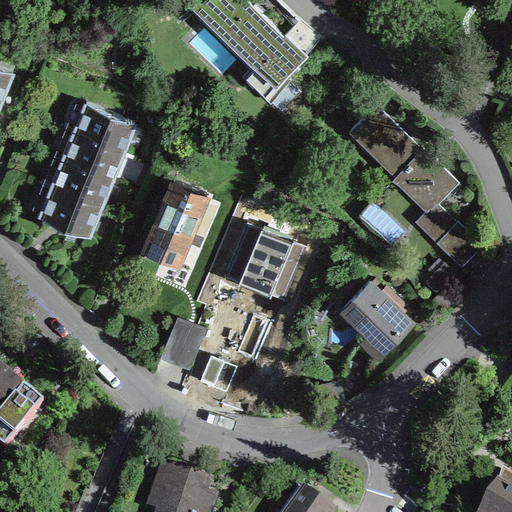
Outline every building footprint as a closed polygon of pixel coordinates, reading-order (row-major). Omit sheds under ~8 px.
[(193,0),(210,16),(225,0),(193,0)] [(250,0),(225,0),(210,16),(257,61),(246,72),(266,92),(306,51),(286,32),(284,33),(260,10),(250,0)] [(0,64),(0,100),(13,69),(0,64)] [(87,100),(40,214),(51,219),(89,234),(135,120),(87,100)] [(351,127),(397,172),(396,174),(430,208),(418,219),(462,262),(481,242),(458,219),(457,220),(437,201),(458,179),(423,146),(422,147),(399,124),(376,102),(351,127)] [(174,177),(159,212),(151,209),(147,220),(154,223),(145,246),(157,251),(178,260),(207,191),(174,177)] [(436,288),(454,270),(445,261),(427,279),(436,288)] [(386,284),(381,290),(370,278),(351,298),(362,309),(355,316),(369,330),(364,335),(381,351),(388,344),(412,320),(397,305),(402,300),(386,284)] [(179,316),(163,353),(192,365),(207,328),(179,316)] [(0,432),(11,441),(43,403),(24,387),(21,391),(18,389),(20,387),(1,370),(0,369),(0,432)] [(180,469),(166,464),(159,484),(169,488),(160,511),(207,511),(212,500),(203,497),(210,480),(180,469)] [(511,511),(511,469),(503,465),(476,511),(511,511)] [(335,511),(327,506),(335,495),(334,493),(319,482),(310,483),(288,511),(335,511)]
